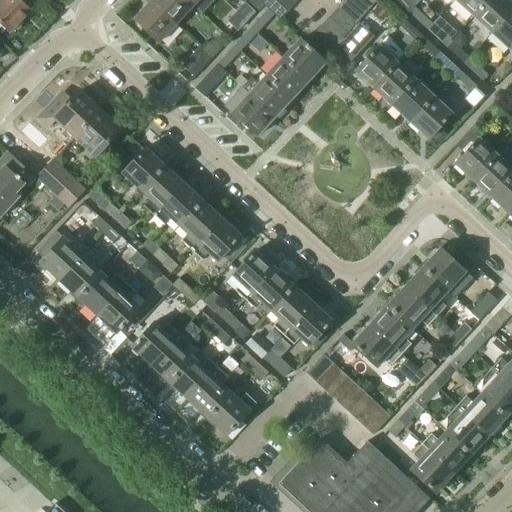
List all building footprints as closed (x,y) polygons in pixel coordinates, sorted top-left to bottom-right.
[(0,22),(10,32),(13,29),(13,30),(16,30),(20,25),(20,23),(20,22),(31,11),(22,2),(24,0),(3,0),(0,3),(0,22)] [(186,0),(152,0),(151,1),(176,24),(193,6),(186,0)] [(267,9),(273,16),(279,21),(287,12),(274,0),(266,0),(262,5),(267,9)] [(292,0),(274,0),(287,12),(296,3),(292,0)] [(347,0),(344,0),(337,9),(354,25),(363,15),(347,0)] [(363,0),(347,0),(363,15),(368,10),(371,7),(363,0)] [(380,0),(377,0),(371,7),(368,10),(380,21),(391,10),(380,0)] [(396,0),(410,13),(415,7),(406,0),(396,0)] [(454,0),(473,17),(488,0),(454,0)] [(488,0),(473,17),(491,33),(511,10),(511,6),(504,0),(488,0)] [(176,24),(151,1),(134,19),(159,43),(176,24)] [(244,4),(236,12),(245,21),(253,13),(244,4)] [(410,13),(427,29),(432,24),(415,7),(410,13)] [(267,9),(249,28),(256,34),(273,16),(267,9)] [(337,9),(329,17),(346,34),(354,25),(337,9)] [(511,47),(511,10),(491,33),(509,50),(511,47)] [(236,12),(228,21),(237,30),(245,21),(236,12)] [(329,17),(321,26),(337,43),(346,34),(329,17)] [(416,41),(420,37),(401,20),(397,24),(416,41)] [(359,23),(335,49),(348,61),(373,36),(359,23)] [(427,29),(446,46),(451,41),(432,24),(427,29)] [(321,26),(313,35),(330,51),(337,43),(321,26)] [(249,28),(232,47),(239,53),(256,34),(249,28)] [(313,35),(304,44),(321,61),(330,51),(313,35)] [(396,64),(405,54),(387,37),(377,47),(354,72),(373,89),(396,64)] [(416,41),(435,59),(439,54),(420,37),(416,41)] [(201,46),(200,47),(212,58),(220,49),(211,40),(204,48),(201,46)] [(299,40),(282,58),(307,82),(324,63),(321,61),(304,44),(299,40)] [(446,46),(464,63),(468,57),(451,41),(446,46)] [(212,58),(200,47),(183,66),(195,76),(212,58)] [(232,47),(216,64),(222,70),(239,53),(232,47)] [(435,59),(452,75),(457,70),(439,54),(435,59)] [(468,57),(464,63),(482,80),(487,75),(468,57)] [(282,58),(265,77),(290,101),(307,82),(282,58)] [(206,88),(222,70),(216,64),(199,82),(206,88)] [(373,89),(391,106),(414,81),(396,64),(373,89)] [(476,88),(457,70),(452,75),(471,92),(476,88)] [(252,79),(243,90),(248,95),(273,119),(290,101),(265,77),(258,84),(252,79)] [(391,106),(409,122),(432,98),(414,81),(391,106)] [(511,96),(511,95),(511,94),(511,87),(510,86),(498,99),(506,106),(508,105),(511,108),(511,96)] [(70,143),(99,112),(78,93),(70,102),(63,96),(59,96),(37,120),(47,129),(55,120),(66,130),(61,136),(70,143)] [(234,97),(225,107),(232,113),(231,114),(256,137),(273,119),(248,95),(241,103),(234,97)] [(450,115),(432,98),(409,122),(427,139),(450,115)] [(119,131),(99,112),(70,143),(78,151),(83,146),(95,157),(119,131)] [(496,119),(511,133),(511,121),(501,112),(496,119)] [(473,182),(496,157),(477,139),(482,134),(474,126),(455,145),(464,153),(454,164),(473,182)] [(20,141),(27,148),(33,142),(26,135),(20,141)] [(142,193),(165,167),(146,149),(116,181),(126,191),(133,184),(142,193)] [(0,218),(20,197),(16,193),(33,175),(10,153),(0,163),(0,218)] [(60,154),(54,160),(60,166),(66,160),(60,154)] [(473,182),(491,199),(511,175),(511,171),(496,157),(473,182)] [(55,195),(59,199),(76,182),(52,160),(36,177),(55,195)] [(144,208),(154,217),(184,185),(165,167),(142,193),(150,201),(144,208)] [(511,175),(491,199),(508,215),(511,211),(511,175)] [(85,190),(76,182),(59,199),(64,204),(69,207),(85,190)] [(171,220),(179,228),(203,202),(184,185),(154,217),(164,227),(171,220)] [(57,211),(64,204),(59,199),(55,195),(48,203),(57,211)] [(181,243),(192,253),(222,220),(203,202),(179,228),(188,236),(181,243)] [(115,221),(122,214),(110,203),(103,210),(115,221)] [(24,210),(10,225),(19,233),(33,218),(24,210)] [(130,222),(122,214),(115,221),(124,229),(130,222)] [(104,234),(110,227),(98,216),(91,223),(104,234)] [(241,238),(222,220),(192,253),(202,262),(208,255),(217,263),(241,238)] [(119,235),(110,227),(104,234),(112,242),(119,235)] [(56,232),(45,243),(52,250),(63,239),(56,232)] [(153,256),(160,249),(148,238),(141,245),(153,256)] [(44,259),(40,263),(60,282),(89,250),(79,240),(72,248),(63,239),(52,250),(44,259)] [(177,265),(160,249),(153,256),(170,272),(177,265)] [(60,282),(78,299),(102,274),(93,266),(99,259),(89,250),(60,282)] [(439,250),(421,269),(447,293),(455,285),(462,291),(472,280),(439,250)] [(142,268),(148,262),(136,251),(128,259),(138,268),(140,267),(142,268)] [(245,301),(275,269),(256,252),(233,277),(241,285),(235,292),(245,301)] [(156,270),(148,262),(142,268),(151,277),(156,270)] [(262,304),(271,312),(294,287),(275,269),(245,301),(256,311),(262,304)] [(421,269),(403,289),(436,318),(446,308),(439,302),(447,293),(421,269)] [(78,299),(97,317),(127,285),(117,275),(110,282),(102,274),(78,299)] [(183,296),(190,289),(179,278),(172,285),(183,296)] [(137,294),(127,285),(97,317),(116,334),(140,309),(131,301),(137,294)] [(273,327),(283,337),(313,304),(294,287),(271,312),(279,320),(273,327)] [(199,298),(190,289),(183,296),(192,305),(199,298)] [(403,289),(386,307),(412,331),(419,323),(426,329),(436,318),(403,289)] [(487,295),(469,314),(478,323),(496,303),(487,295)] [(226,322),(232,315),(231,314),(237,307),(228,299),(222,305),(221,305),(215,312),(226,322)] [(332,322),(313,304),(283,337),(293,346),(300,339),(309,348),(332,322)] [(386,307),(369,326),(401,356),(410,346),(404,340),(412,331),(386,307)] [(502,309),(484,328),(493,336),(510,316),(502,309)] [(241,324),(232,315),(226,322),(235,331),(241,324)] [(213,335),(219,329),(208,319),(202,325),(213,335)] [(464,322),(452,334),(460,341),(471,329),(464,322)] [(151,366),(180,334),(169,324),(163,331),(154,323),(131,348),(151,366)] [(401,356),(369,326),(351,345),(377,369),(385,360),(392,366),(401,356)] [(229,338),(219,329),(213,335),(223,344),(229,338)] [(151,366),(169,383),(192,358),(184,350),(190,343),(180,334),(151,366)] [(460,341),(452,334),(443,343),(450,350),(460,341)] [(476,335),(465,346),(472,353),(483,341),(476,335)] [(257,336),(248,345),(251,348),(260,355),(268,347),(257,336)] [(341,344),(331,354),(341,364),(351,354),(341,344)] [(472,353),(465,346),(456,355),(463,362),(472,353)] [(270,349),(262,358),(273,367),(284,376),(291,368),(270,349)] [(240,361),(251,371),(258,364),(246,354),(240,361)] [(316,384),(333,365),(323,356),(306,375),(316,384)] [(169,383),(188,401),(218,369),(208,360),(201,367),(192,358),(169,383)] [(500,359),(491,369),(511,389),(511,361),(508,366),(500,359)] [(426,379),(436,368),(428,362),(419,372),(426,379)] [(258,364),(251,371),(261,380),(267,373),(258,364)] [(316,384),(326,393),(343,374),(333,365),(316,384)] [(188,401),(208,418),(230,394),(222,385),(228,379),(218,369),(188,401)] [(488,387),(481,395),(505,418),(511,410),(511,389),(491,369),(481,380),(488,387)] [(441,371),(430,382),(437,390),(448,378),(441,371)] [(416,389),(426,379),(419,372),(409,382),(416,389)] [(343,374),(326,393),(335,401),(352,383),(343,374)] [(437,390),(430,382),(421,392),(429,399),(437,390)] [(335,401),(344,410),(361,392),(352,383),(335,401)] [(344,410),(354,419),(371,400),(361,392),(344,410)] [(239,401),(230,394),(208,418),(227,436),(256,404),(245,395),(239,401)] [(465,397),(456,407),(488,436),(505,418),(481,395),(472,404),(465,397)] [(354,419),(364,428),(381,409),(371,400),(354,419)] [(454,424),(446,433),(470,455),(488,436),(456,407),(446,417),(454,424)] [(390,418),(381,409),(364,428),(373,437),(390,418)] [(396,421),(403,428),(413,416),(406,410),(396,421)] [(394,437),(403,428),(396,421),(387,431),(394,437)] [(431,435),(421,445),(453,474),(470,455),(446,433),(438,442),(431,435)] [(320,441),(278,485),(307,511),(418,511),(430,500),(368,442),(346,466),(320,441)] [(453,474),(421,445),(411,456),(419,462),(410,472),(434,494),(453,474)]
